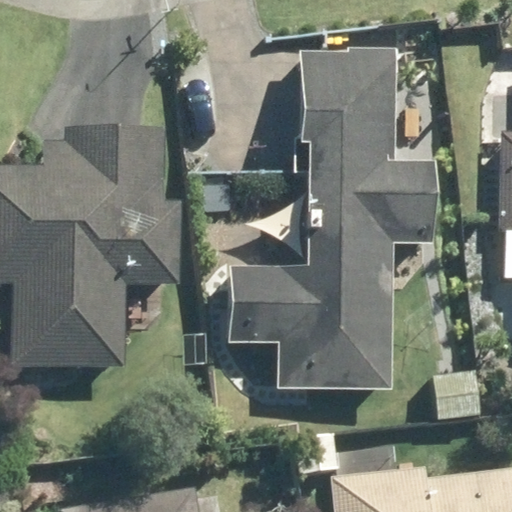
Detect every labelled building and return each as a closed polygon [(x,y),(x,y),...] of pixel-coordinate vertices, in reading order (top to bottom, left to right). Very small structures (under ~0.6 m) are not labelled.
[(296,146),(306,146),(302,271),(227,269),(225,343),(275,343),(274,389),(385,391),(389,246),(427,247),(430,163),(390,162),(392,48),(346,47),(346,55),(299,52),(296,146)] [(0,283),(9,284),(7,368),(119,370),(120,287),(176,288),(177,204),(156,204),(157,127),(63,125),(62,146),(37,145),(37,169),(0,168),(0,283)] [(511,133),(500,133),(497,234),(511,234),(511,133)] [(473,374),(431,376),(432,419),(475,417),(473,374)] [(420,469),(329,476),(331,511),(511,511),(511,470),(420,478),(420,469)] [(193,511),(190,491),(56,511),(193,511)]
